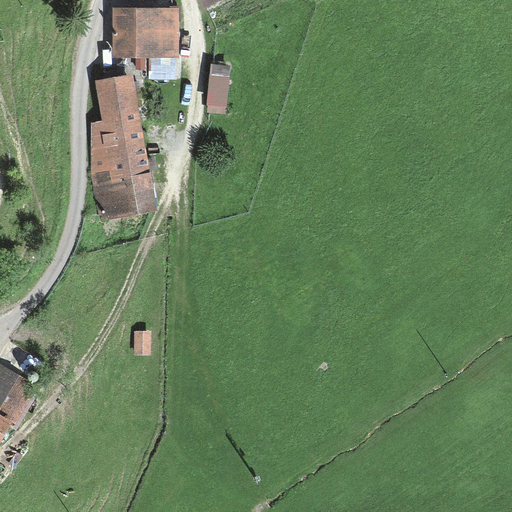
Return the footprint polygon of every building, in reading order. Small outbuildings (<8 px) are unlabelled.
[(174,9),(116,9),(118,78),(129,76),(129,80),(148,80),(149,51),(174,52),(174,9)] [(101,215),(153,206),(147,168),(142,168),(129,80),(129,76),(118,78),(101,81),(108,121),(94,123),(92,175),(101,215)] [(228,79),(213,77),(209,102),(224,104),(228,79)] [(135,352),(151,352),(152,333),(136,333),(135,352)] [(0,443),(33,386),(0,366),(0,443)]
